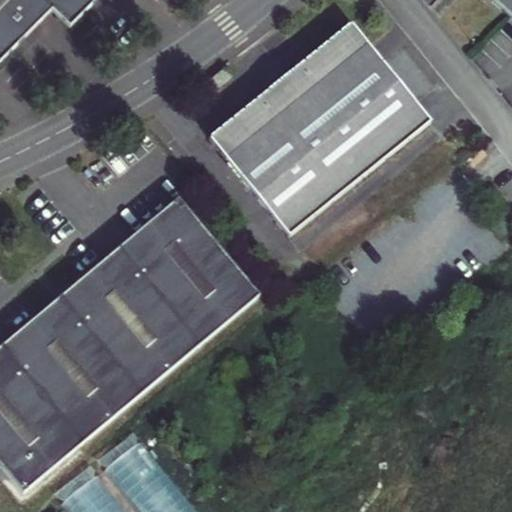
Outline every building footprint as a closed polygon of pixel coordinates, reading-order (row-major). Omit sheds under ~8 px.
[(68,29),(98,0),(0,0),(0,61),(52,12),(68,29)] [(511,0),(486,0),(511,23),(511,0)] [(294,76),(289,80),(285,83),(261,103),(211,145),(291,242),(431,127),(351,29),(294,76)] [(232,81),(224,71),(207,84),(214,94),(232,81)] [(0,460),(26,492),(264,295),(184,197),(0,348),(0,460)] [(150,438),(108,462),(123,488),(165,465),(150,438)]
